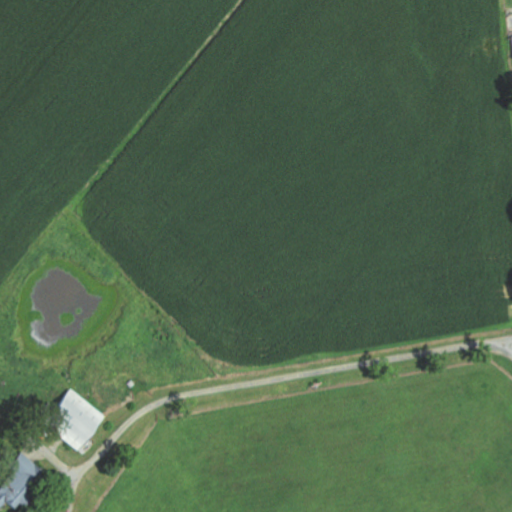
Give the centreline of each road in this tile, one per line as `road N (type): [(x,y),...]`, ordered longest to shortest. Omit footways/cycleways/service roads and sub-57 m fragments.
road 1 (residential): [(511,332),(201,382),(131,407)]
road 2 (residential): [(131,407),(0,463)]
